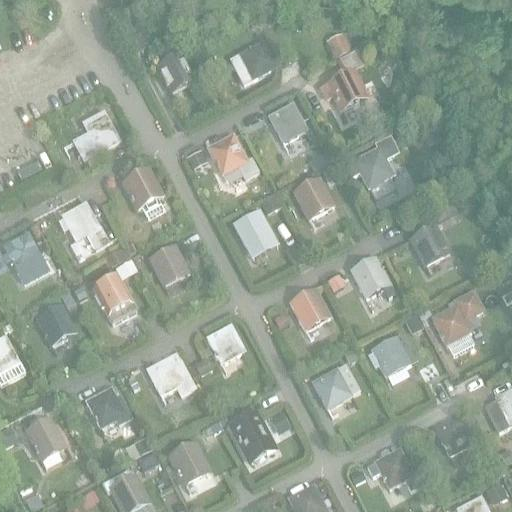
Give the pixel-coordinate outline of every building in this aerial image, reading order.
[(135,56),(148,50),(140,35),(122,44),(128,56),(134,54),(135,56)] [(240,59),(253,84),(279,70),(266,46),(240,59)] [(156,71),(170,99),(195,86),(181,58),(156,71)] [(342,115),(366,102),(352,76),(320,94),(326,105),(335,101),(342,115)] [(267,121),(282,148),(307,134),(293,108),(267,121)] [(72,145),(83,164),(119,145),(103,115),(81,127),(87,137),(72,145)] [(403,168),(390,175),(385,164),(399,156),(390,139),(370,149),(374,156),(347,171),(352,180),(360,176),(368,193),(406,173),(403,168)] [(252,161),(246,165),(232,140),(208,153),(222,179),(238,171),(245,184),(260,176),(252,161)] [(5,193),(40,179),(36,169),(1,183),(5,193)] [(124,186),(138,213),(161,200),(147,174),(124,186)] [(295,198),(309,224),(333,211),(319,185),(295,198)] [(100,231),(99,232),(85,207),(60,220),(75,247),(87,240),(94,254),(108,247),(100,231)] [(454,207),(433,217),(438,226),(459,215),(454,207)] [(235,230),(248,256),(273,243),(259,217),(235,230)] [(411,245),(425,271),(449,258),(435,232),(411,245)] [(3,251),(17,277),(41,264),(27,238),(3,251)] [(149,264),(163,290),(187,278),(172,251),(149,264)] [(392,286),(389,287),(376,263),(352,276),(366,303),(382,294),(386,301),(397,295),(392,286)] [(93,294),(112,329),(135,316),(117,281),(93,294)] [(290,309),(304,335),(329,322),(315,296),(290,309)] [(433,324),(447,350),(471,337),(465,324),(482,315),(473,297),(449,310),(451,314),(433,324)] [(36,324),(50,351),(75,338),(60,311),(36,324)] [(206,342),(220,369),(244,356),(230,329),(206,342)] [(0,342),(0,377),(18,368),(4,340),(0,342)] [(372,356),(386,382),(411,369),(397,343),(372,356)] [(180,401),(195,393),(176,358),(146,374),(160,400),(176,392),(180,401)] [(195,368),(201,380),(213,374),(206,361),(195,368)] [(313,387),(326,413),(351,400),(338,374),(313,387)] [(86,406),(100,433),(125,420),(110,393),(86,406)] [(511,395),(496,404),(509,429),(511,427),(511,395)] [(230,431),(250,468),(275,455),(255,417),(230,431)] [(436,436),(449,461),(473,448),(460,423),(436,436)] [(26,438),(40,465),(65,452),(51,425),(26,438)] [(170,463),(183,489),(208,476),(194,450),(170,463)] [(375,468),(389,493),(413,480),(400,455),(375,468)] [(138,465),(144,476),(160,468),(154,457),(138,465)] [(135,482),(132,483),(128,475),(102,489),(107,498),(111,496),(120,511),(139,511),(149,507),(135,482)] [(288,504),(292,511),(323,511),(313,491),(288,504)] [(461,511),(487,511),(481,501),(461,511)]
